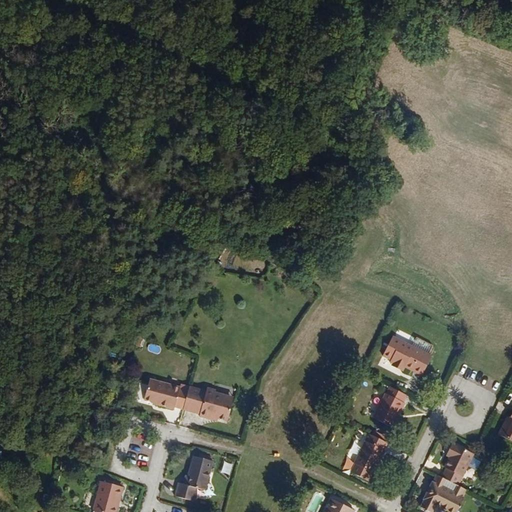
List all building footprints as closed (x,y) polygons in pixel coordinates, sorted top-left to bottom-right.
[(425,362),(434,344),(394,325),(385,345),(393,348),(399,351),(399,353),(407,357),(408,355),(425,362)] [(407,357),(399,353),(399,351),(393,348),(392,351),(395,352),(394,354),(406,359),(407,357)] [(183,402),(189,384),(181,381),(181,380),(151,371),(144,391),(153,394),(160,395),(160,398),(174,402),(175,400),(183,402)] [(399,407),(407,392),(405,391),(409,383),(393,375),(390,383),(387,383),(377,407),(399,417),(403,409),(399,407)] [(227,415),(233,395),(214,389),(215,386),(215,384),(207,382),(206,387),(190,383),(189,384),(183,402),(199,407),(198,410),(206,412),(208,410),(217,413),(227,415)] [(233,395),(234,391),(215,386),(214,389),(233,395)] [(511,427),(511,406),(510,411),(507,411),(501,422),(511,427)] [(376,462),(387,439),(386,439),(390,431),(374,423),(370,430),(368,430),(354,462),(371,471),(375,462),(376,462)] [(463,474),(472,454),(482,459),(487,447),(478,443),(479,442),(457,431),(452,440),(456,442),(455,445),(449,456),(451,456),(447,466),(463,474)] [(203,481),(212,453),(192,446),(183,476),(175,474),(171,486),(191,492),(195,479),(203,481)] [(221,472),(231,475),(234,464),(224,461),(221,472)] [(469,485),(472,479),(463,474),(447,466),(441,464),(438,470),(436,470),(428,486),(430,488),(426,495),(439,502),(443,494),(463,504),(471,487),(469,485)] [(108,508),(117,478),(96,471),(87,500),(88,501),(86,508),(97,511),(104,511),(106,507),(108,508)] [(350,511),(358,498),(335,487),(322,511),(350,511)] [(188,511),(190,509),(170,503),(170,507),(188,511)]
